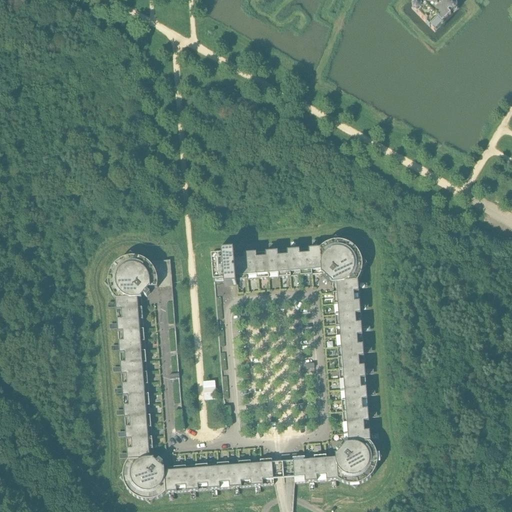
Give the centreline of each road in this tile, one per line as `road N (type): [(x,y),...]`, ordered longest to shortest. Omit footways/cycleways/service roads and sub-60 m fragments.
road 1 (residential): [(279,442),(325,433),(315,300),(303,293),(234,299),(226,308),(236,445)]
road 2 (residential): [(236,445),(179,448),(172,440),(161,297)]
